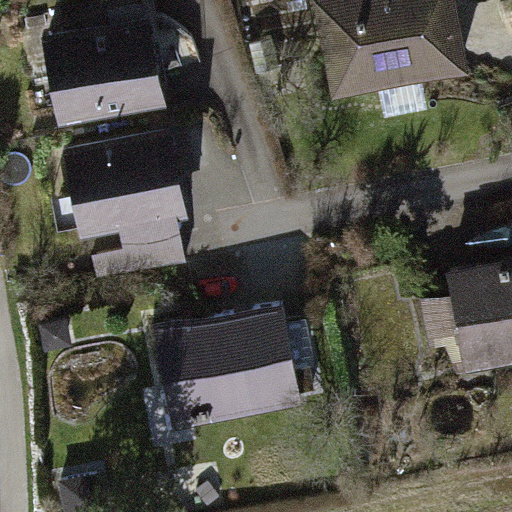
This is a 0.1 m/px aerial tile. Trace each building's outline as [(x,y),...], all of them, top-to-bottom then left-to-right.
[(451,0),(310,0),(333,104),(379,94),(384,118),(428,109),(423,84),(468,75),(451,0)] [(140,11),(37,34),(59,125),(161,101),(140,11)] [(166,129),(63,150),(81,237),(118,229),(125,262),(180,251),(173,218),(184,216),(166,129)] [(511,363),(511,251),(445,265),(466,372),(511,363)] [(282,301),(153,321),(169,424),(298,404),(282,301)]
